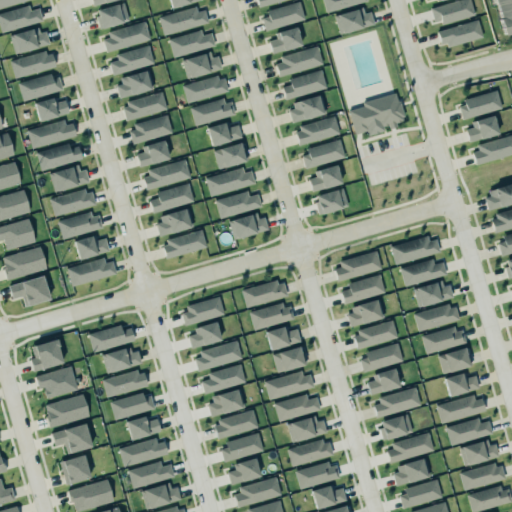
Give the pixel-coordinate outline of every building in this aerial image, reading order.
[(122,0),(127,20),(97,28),(94,15),(96,15),(94,8),(122,0)] [(320,0),(361,0),(324,11),(320,0)] [(434,25),(474,14),(470,0),(457,0),(430,8),(434,25)] [(492,0),(511,0),(511,24),(506,26),(505,24),(500,26),(492,0)] [(260,12),(264,30),(304,20),(300,2),(260,12)] [(0,11),(0,31),(41,19),(37,7),(28,9),(27,3),(0,11)] [(163,35),(208,22),(204,9),(197,11),(195,6),(158,16),(163,35)] [(334,15),(339,34),(371,25),(366,6),(334,15)] [(438,41),(443,40),(445,45),(480,34),(475,17),(434,28),(438,41)] [(106,30),(107,36),(101,38),(104,50),(148,38),(143,20),(106,30)] [(13,52),(47,42),(44,30),(38,31),(37,26),(8,34),(13,52)] [(268,40),(271,54),(301,45),(296,26),(275,32),(277,38),(268,40)] [(167,38),(199,28),(201,34),(209,31),(213,44),(172,56),(167,38)] [(112,74),(153,63),(149,45),(115,54),(117,59),(108,62),(112,74)] [(278,60),(278,55),(316,45),(321,62),(276,76),(272,62),(278,60)] [(49,52),(53,65),(12,77),(7,59),(43,49),(44,54),(49,52)] [(220,67),(185,77),(180,59),(208,50),(210,56),(216,55),(220,67)] [(114,84),(120,83),(118,76),(146,68),(152,87),(117,96),(114,84)] [(280,85),(284,98),(325,87),(319,69),(286,78),(289,83),(280,85)] [(16,82),(48,72),(50,77),(57,75),(61,88),(21,99),(16,82)] [(223,76),(227,91),(184,101),(181,84),(215,74),(218,78),(223,76)] [(346,110),(353,133),(401,119),(393,91),(361,101),(362,105),(346,110)] [(285,108),(291,107),(289,101),(319,92),(325,112),(289,122),(285,108)] [(500,109),(497,92),(457,100),(460,117),(500,109)] [(121,102),(124,119),(166,110),(162,93),(121,102)] [(32,101),(38,120),(66,111),(63,99),(55,101),(53,95),(32,101)] [(188,106),(222,96),(223,102),(229,100),(233,113),(193,124),(188,106)] [(296,144),(337,132),(332,114),(297,125),(298,129),(292,131),(296,144)] [(127,126),(131,143),(171,132),(166,115),(127,126)] [(465,128),(467,141),(497,135),(494,116),(471,120),(472,127),(465,128)] [(26,131),(31,148),(75,135),(70,118),(26,131)] [(240,139),(238,125),(228,126),(228,122),(207,126),(210,144),(240,139)] [(0,132),(0,157),(12,154),(5,131),(0,132)] [(299,154),(303,167),(343,156),(337,137),(304,147),(306,152),(299,154)] [(511,155),(511,137),(471,145),(474,162),(511,155)] [(143,152),(135,154),(139,167),(168,159),(163,140),(141,145),(143,152)] [(33,151),(39,169),(79,157),(76,145),(68,147),(66,141),(33,151)] [(212,150),(217,169),(247,161),(241,142),(212,150)] [(0,188),(20,183),(12,156),(0,159),(0,188)] [(141,177),(145,189),(189,177),(184,159),(147,169),(148,175),(141,177)] [(47,172),(50,172),(50,171),(73,164),(76,163),(78,169),(83,168),(87,180),(52,190),(47,172)] [(333,163),(339,182),(309,191),(305,178),(313,175),(312,170),(333,163)] [(203,177),(209,195),(253,182),(249,169),(243,171),(241,166),(203,177)] [(487,190),(511,181),(511,201),(485,209),(482,197),(489,194),(487,190)] [(148,200),(152,213),(193,201),(188,183),(155,192),(156,197),(148,200)] [(313,194),(315,200),(312,201),(316,214),(346,205),(340,186),(313,194)] [(49,198),(53,215),(95,205),(90,188),(49,198)] [(0,220),(29,212),(23,189),(0,195),(0,220)] [(255,192),(259,205),(219,216),(213,199),(246,189),(247,195),(255,192)] [(158,215),(160,221),(153,223),(158,235),(192,224),(186,206),(158,215)] [(493,213),(511,207),(511,225),(492,231),(489,221),(494,218),(493,213)] [(101,227),(97,210),(57,221),(62,238),(101,227)] [(227,220),(233,238),(266,228),(263,216),(256,218),(255,212),(227,220)] [(0,239),(4,239),(5,248),(33,243),(29,220),(0,224),(0,239)] [(161,245),(164,257),(204,246),(199,228),(164,238),(166,243),(161,245)] [(498,255),(511,250),(511,231),(500,235),(501,240),(495,242),(498,255)] [(72,239),(77,257),(107,249),(103,237),(95,239),(93,233),(72,239)] [(389,246),(424,234),(426,239),(433,238),(437,251),(393,263),(389,246)] [(5,279),(44,267),(38,245),(0,256),(2,262),(3,266),(1,266),(5,279)] [(331,268),(335,280),(378,268),(373,250),(336,260),(338,266),(331,268)] [(501,258),(511,254),(511,276),(505,279),(501,265),(503,265),(501,258)] [(110,256),(66,269),(71,286),(115,273),(110,256)] [(397,267),(430,258),(433,262),(440,260),(444,273),(402,285),(397,267)] [(338,290),(341,303),(382,291),(377,273),(345,282),(347,288),(338,290)] [(6,284),(40,274),(47,297),(23,304),(20,294),(10,297),(6,284)] [(286,295),(281,278),(240,290),(245,307),(286,295)] [(411,288),(438,279),(440,286),(447,284),(450,297),(416,306),(411,288)] [(183,304),(217,294),(222,313),(182,325),(178,311),(184,309),(183,304)] [(251,328),(289,316),(286,304),(281,306),(279,299),(246,310),(251,328)] [(349,327),(384,317),(379,299),(344,310),(349,327)] [(411,313),(445,303),(447,307),(452,305),(457,318),(416,330),(411,313)] [(189,347),(219,338),(213,320),(192,326),(193,332),(185,334),(189,347)] [(356,347),(397,339),(393,321),(353,328),(356,347)] [(87,334),(93,352),(133,339),(130,327),(121,330),(119,324),(87,334)] [(465,342),(460,325),(421,336),(425,353),(465,342)] [(287,330),(287,326),(265,330),(269,348),(299,343),(296,329),(287,330)] [(28,344),(55,338),(60,363),(30,368),(27,358),(32,357),(28,344)] [(360,369),(400,357),(394,338),(362,348),(363,354),(356,356),(360,369)] [(200,356),(193,358),(196,370),(241,359),(236,340),(198,350),(200,356)] [(99,354),(102,353),(102,352),(122,346),(122,348),(127,346),(129,351),(135,349),(139,362),(105,372),(99,354)] [(305,364),(300,346),(271,353),(276,372),(305,364)] [(435,355),(462,347),(467,366),(441,373),(435,355)] [(244,381),(239,363),(207,373),(208,378),(199,381),(203,394),(244,381)] [(34,376),(37,388),(43,387),(46,398),(77,389),(70,365),(34,376)] [(368,394),(397,386),(391,367),(374,372),(373,373),(371,374),(372,379),(364,381),(368,394)] [(106,397),(146,385),(141,368),(101,380),(106,397)] [(307,369),(263,382),(268,399),(312,387),(307,369)] [(442,377),(462,371),(465,377),(473,374),(477,387),(446,395),(442,377)] [(370,404),(374,416),(418,404),(413,386),(376,397),(377,402),(370,404)] [(208,415),(243,405),(237,387),(209,395),(211,401),(205,403),(208,415)] [(39,401),(80,389),(83,398),(87,413),(46,426),(42,415),(39,401)] [(107,400),(140,391),(141,396),(148,394),(152,407),(112,419),(107,400)] [(270,401),(304,391),(306,397),(314,395),(319,409),(276,421),(270,401)] [(434,404),(471,393),(472,399),(479,397),(483,410),(439,423),(434,404)] [(251,407),(257,426),(215,439),(210,424),(216,422),(215,418),(251,407)] [(377,420),(379,427),(376,427),(381,439),(410,431),(404,413),(377,420)] [(124,420),(129,439),(158,430),(154,417),(147,419),(145,414),(124,420)] [(284,422),(290,441),(324,431),(320,419),(314,420),(312,414),(284,422)] [(89,441),(82,417),(60,424),(61,426),(48,430),(52,444),(64,440),(66,448),(89,441)] [(443,427),(476,417),(477,421),(486,420),(489,432),(471,437),(449,444),(443,427)] [(255,431),(261,449),(221,461),(217,448),(224,446),(223,441),(255,431)] [(388,442),(390,447),(383,449),(387,462),(432,450),(426,431),(388,442)] [(116,447),(152,436),(155,442),(161,440),(165,453),(122,465),(116,447)] [(285,449),(320,437),(322,442),(327,440),(331,453),(289,465),(285,449)] [(456,447),(484,439),(487,444),(492,443),(496,456),(463,465),(456,447)] [(58,461),(65,484),(89,478),(83,454),(58,461)] [(253,456),(259,475),(228,483),(225,471),(233,468),(231,463),(253,456)] [(393,485),(428,475),(423,456),(400,463),(400,464),(394,465),(396,470),(390,472),(393,485)] [(124,470),(157,459),(161,465),(170,462),(172,474),(169,476),(131,488),(124,470)] [(293,470),(326,460),(327,465),(334,464),(337,476),(297,488),(293,470)] [(456,473),(492,462),(493,465),(500,465),(503,478),(462,490),(456,473)] [(274,475),(279,493),(235,507),(231,494),(238,492),(236,486),(274,475)] [(435,476),(440,496),(400,509),(396,494),(402,492),(400,487),(435,476)] [(10,486),(2,489),(0,479),(0,503),(14,500),(10,486)] [(112,503),(107,480),(69,488),(73,511),(112,503)] [(138,490),(167,481),(169,487),(176,485),(179,500),(144,509),(138,490)] [(313,508),(345,499),(341,484),(333,487),(331,482),(307,489),(313,508)] [(470,511),(465,494),(498,484),(500,489),(505,487),(510,500),(470,511)] [(280,511),(277,499),(244,508),(245,511),(280,511)] [(446,511),(443,499),(406,510),(406,511),(446,511)] [(0,505),(0,511),(16,511),(13,502),(0,505)] [(144,511),(174,503),(176,508),(181,506),(182,511),(144,511)]
